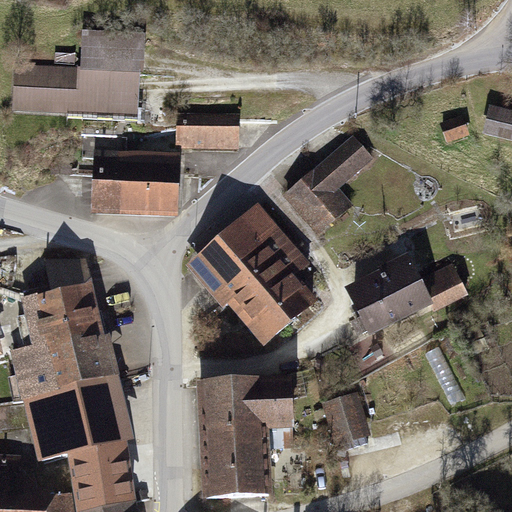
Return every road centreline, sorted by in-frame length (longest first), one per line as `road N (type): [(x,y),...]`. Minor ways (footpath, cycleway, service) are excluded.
road 1 (residential): [(150,268),(352,99),(511,53)]
road 2 (tertiary): [(150,268),(168,327),(167,511)]
road 3 (unclassified): [(315,511),(419,484),(511,434)]
road 4 (tertiary): [(0,207),(96,239),(150,268)]
